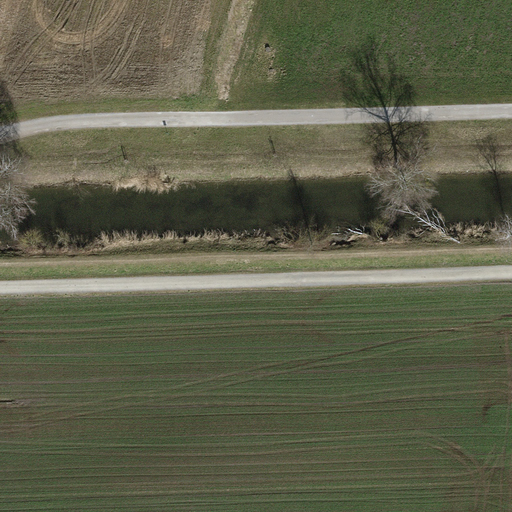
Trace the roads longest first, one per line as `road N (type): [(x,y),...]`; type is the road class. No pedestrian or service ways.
road 1 (track): [(0,136),(39,125),(136,120),(511,110)]
road 2 (track): [(511,273),(0,287)]
